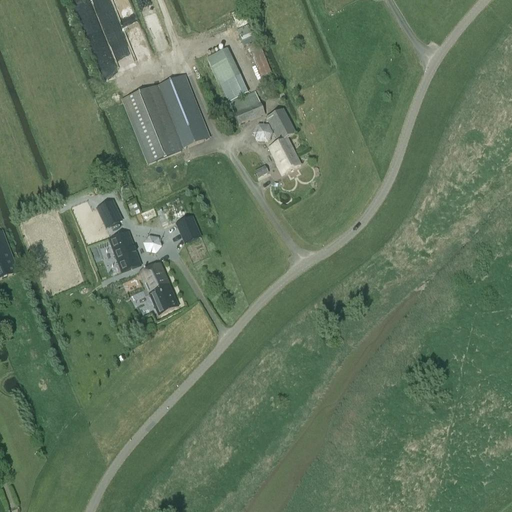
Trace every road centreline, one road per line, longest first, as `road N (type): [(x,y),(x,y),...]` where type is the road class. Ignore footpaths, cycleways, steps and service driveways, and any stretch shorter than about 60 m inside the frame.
road 1 (tertiary): [(91,511),(104,483),(263,300),(369,216),(427,81),(484,0)]
road 2 (track): [(160,0),(209,124),(305,265)]
